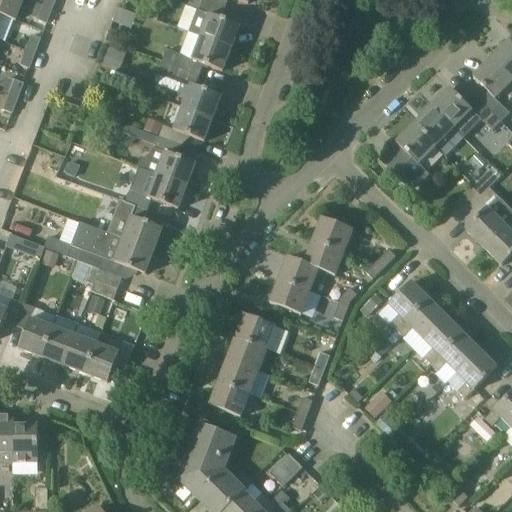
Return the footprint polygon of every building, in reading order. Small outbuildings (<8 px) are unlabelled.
[(17,21),(25,0),(0,0),(0,14),(2,15),(17,21)] [(45,0),(44,5),(53,9),(56,0),(45,0)] [(197,10),(201,1),(197,0),(189,0),(187,6),(197,10)] [(188,33),(200,37),(232,50),(241,27),(222,20),(226,8),(203,0),(202,0),(198,11),(196,10),(188,33)] [(203,0),(226,8),(229,0),(236,0),(249,5),(250,0),(203,0)] [(53,9),(44,5),(38,21),(47,25),(53,9)] [(143,6),(139,16),(156,23),(160,13),(143,6)] [(32,37),(26,51),(36,54),(41,40),(32,37)] [(161,61),(200,76),(204,65),(223,72),(232,50),(200,37),(191,60),(166,50),(161,61)] [(492,60),(511,79),(511,42),(511,43),(511,42),(492,60)] [(109,48),(102,66),(120,73),(127,55),(109,48)] [(20,67),(29,70),(36,54),(26,51),(20,67)] [(482,86),(474,95),(502,123),(511,115),(495,100),(511,82),(511,79),(492,60),(474,78),(482,86)] [(196,87),(200,76),(161,61),(157,73),(190,85),(181,108),(214,120),(222,97),(196,87)] [(15,81),(9,96),(18,100),(24,85),(15,81)] [(502,123),(474,95),(465,103),(451,90),(433,108),(455,129),(465,139),(483,121),(494,132),(502,123)] [(3,111),(12,115),(18,100),(9,96),(3,111)] [(172,130),(162,126),(157,138),(181,147),(186,135),(205,143),(214,120),(181,108),(172,130)] [(433,108),(415,126),(437,147),(455,129),(433,108)] [(157,137),(161,126),(149,121),(145,132),(157,137)] [(133,129),(115,122),(112,130),(130,137),(133,129)] [(437,147),(415,126),(397,144),(405,151),(388,168),(384,164),(384,163),(383,164),(410,191),(427,173),(419,165),(437,147)] [(155,175),(188,188),(196,165),(177,158),(181,147),(157,138),(145,133),(142,140),(155,145),(150,155),(139,163),(137,169),(155,175)] [(478,154),(470,162),(480,171),(488,163),(478,154)] [(63,175),(74,180),(80,168),(69,162),(63,175)] [(457,205),(465,214),(488,190),(502,177),(493,169),(457,205)] [(124,202),(148,211),(153,200),(179,210),(188,188),(155,175),(146,198),(128,191),(124,202)] [(465,214),(474,223),(466,230),(485,248),(511,221),(511,214),(488,190),(465,214)] [(130,218),(121,240),(155,252),(163,230),(144,222),(148,211),(124,202),(109,197),(105,207),(120,213),(119,214),(130,218)] [(354,231),(323,219),(314,241),(345,253),(354,231)] [(511,221),(485,248),(503,267),(511,259),(511,221)] [(44,249),(101,271),(123,279),(126,281),(138,276),(140,273),(146,275),(155,252),(121,240),(80,224),(79,226),(68,222),(60,243),(49,238),(44,249)] [(7,249),(18,253),(23,242),(11,238),(7,249)] [(305,264),(327,272),(336,276),(345,253),(314,241),(305,264)] [(45,250),(34,246),(30,258),(41,262),(45,250)] [(390,251),(378,262),(385,269),(397,258),(390,251)] [(60,257),(47,252),(42,265),(54,270),(60,257)] [(311,293),(318,295),(327,272),(305,264),(288,258),(280,281),(311,293)] [(385,269),(378,262),(367,274),(374,281),(385,269)] [(87,284),(94,286),(100,272),(93,269),(87,284)] [(97,282),(118,290),(123,279),(101,271),(97,282)] [(302,316),(311,293),(280,281),(271,304),(302,316)] [(92,293),(114,301),(118,290),(97,282),(92,293)] [(390,324),(398,331),(429,300),(412,283),(389,306),(399,315),(390,324)] [(343,298),(341,304),(350,308),(352,304),(358,297),(351,290),(343,298)] [(12,301),(0,295),(0,332),(4,323),(15,327),(23,305),(12,301)] [(367,318),(384,302),(377,295),(360,311),(367,318)] [(87,312),(100,317),(106,302),(93,297),(87,312)] [(446,317),(429,300),(398,331),(405,339),(414,331),(423,340),(446,317)] [(350,308),(341,304),(335,319),(344,323),(350,308)] [(57,318),(23,305),(15,327),(26,331),(19,350),(41,358),(57,318)] [(268,350),(276,327),(245,315),(236,338),(268,350)] [(64,367),(75,337),(80,325),(57,317),(57,318),(41,358),(64,367)] [(446,317),(423,340),(433,350),(424,358),(432,366),(463,334),(446,317)] [(480,352),(463,334),(432,366),(440,373),(448,365),(458,374),(480,352)] [(98,345),(75,337),(64,367),(86,375),(98,345)] [(268,350),(236,338),(228,361),(259,373),(268,350)] [(120,354),(98,345),(86,375),(109,384),(116,365),(127,370),(135,348),(124,343),(120,354)] [(480,352),(458,374),(467,384),(459,392),(466,400),(498,369),(480,352)] [(321,354),(316,368),(325,372),(331,357),(321,354)] [(259,373),(228,361),(219,384),(250,396),(259,373)] [(325,372),(316,368),(310,384),(319,387),(325,372)] [(241,419),(250,396),(219,384),(210,407),(241,419)] [(511,429),(511,428),(511,393),(486,420),(494,427),(502,419),(511,429)] [(376,421),(392,404),(382,394),(365,411),(376,421)] [(304,399),(298,414),(308,418),(313,402),(304,399)] [(308,418),(298,414),(293,429),(302,432),(308,418)] [(15,426),(15,417),(0,416),(0,463),(13,464),(13,454),(15,426)] [(386,416),(376,426),(385,434),(395,424),(386,416)] [(245,430),(233,426),(229,436),(200,424),(178,480),(198,500),(202,496),(212,506),(208,510),(209,511),(226,511),(245,493),(254,484),(244,474),(236,481),(226,470),(237,439),(241,440),(245,430)] [(15,426),(13,454),(13,464),(38,464),(39,426),(15,426)] [(412,463),(413,463),(421,454),(412,444),(403,453),(412,463)] [(435,453),(423,464),(433,474),(444,463),(435,453)] [(290,456),(276,470),(270,476),(283,489),(303,469),(290,456)] [(35,511),(48,511),(49,490),(35,490),(35,511)] [(328,497),(321,490),(314,497),(322,504),(328,497)] [(460,492),(451,501),(453,503),(460,511),(469,501),(460,492)] [(255,503),(245,493),(226,511),(260,511),(271,502),(263,494),(255,503)] [(280,494),(271,502),(278,509),(280,511),(289,502),(280,494)] [(271,502),(260,511),(275,511),(278,509),(271,502)]
